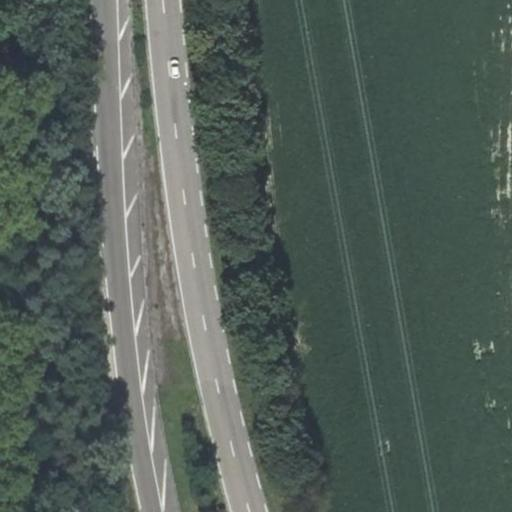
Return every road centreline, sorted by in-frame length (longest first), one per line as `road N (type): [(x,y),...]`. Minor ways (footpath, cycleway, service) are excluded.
road 1 (primary): [(253,511),(225,428),(180,175),(164,0)]
road 2 (primary): [(103,0),(127,345),(153,511)]
